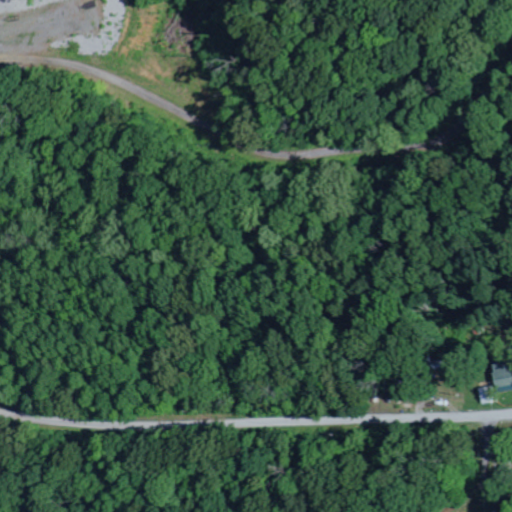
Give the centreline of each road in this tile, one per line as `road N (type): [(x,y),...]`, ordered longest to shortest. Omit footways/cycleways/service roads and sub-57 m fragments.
road 1 (residential): [(511,68),(465,126),(426,150),(314,154),(250,146),(110,76),(58,61),(0,61)]
road 2 (residential): [(0,413),(184,427),(511,412)]
